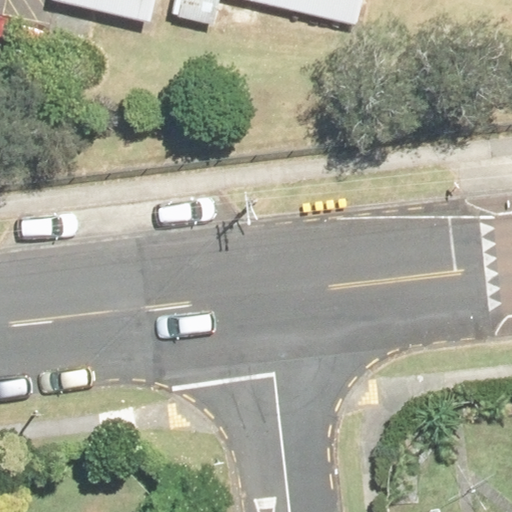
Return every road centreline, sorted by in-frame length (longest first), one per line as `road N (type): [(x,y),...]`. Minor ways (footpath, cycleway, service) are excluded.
road 1 (tertiary): [(267,300),(0,330)]
road 2 (tertiary): [(511,269),(267,300)]
road 3 (residential): [(292,511),(267,300)]
